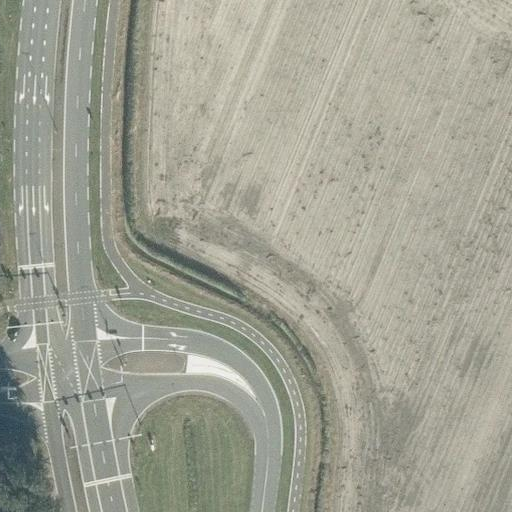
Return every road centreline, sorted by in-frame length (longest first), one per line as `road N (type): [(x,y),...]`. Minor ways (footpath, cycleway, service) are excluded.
road 1 (secondary): [(41,0),(35,204),(43,353)]
road 2 (secondary): [(86,349),(76,222),(81,0)]
road 3 (unclassified): [(268,469),(271,414),(247,371),(216,352),(185,346),(86,349)]
road 4 (unclassified): [(92,393),(194,382),(221,387),(248,405),(268,469)]
road 5 (secondary): [(114,511),(92,393)]
